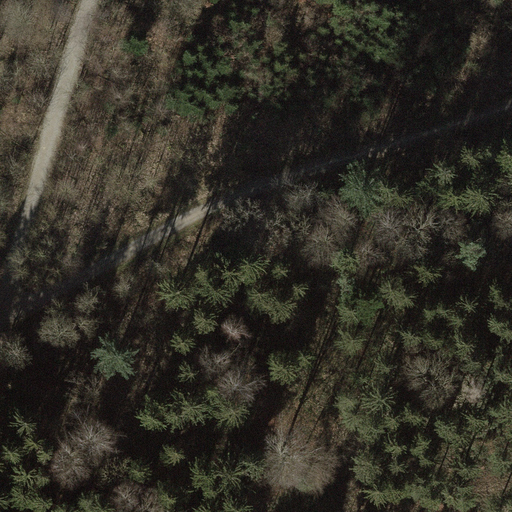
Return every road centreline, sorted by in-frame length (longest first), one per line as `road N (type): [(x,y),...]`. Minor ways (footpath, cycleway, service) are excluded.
road 1 (track): [(511,106),(241,193),(0,321)]
road 2 (track): [(0,312),(90,0)]
